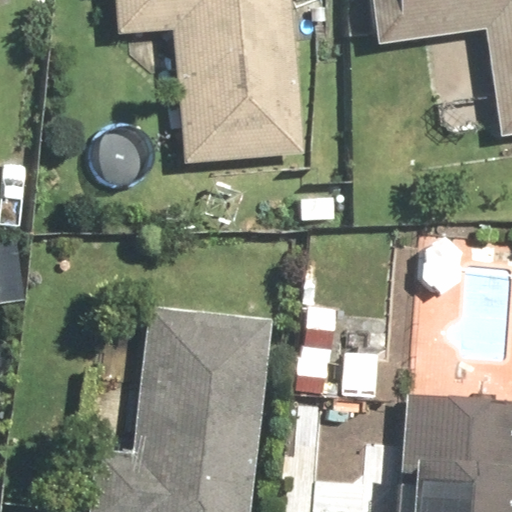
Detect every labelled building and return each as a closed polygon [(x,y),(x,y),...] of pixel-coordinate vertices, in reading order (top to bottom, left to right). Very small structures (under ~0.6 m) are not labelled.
[(117,0),(120,36),(173,32),(183,166),(302,158),(290,0),(117,0)] [(511,0),(375,0),(382,44),(487,31),(500,133),(511,131),(511,0)] [(93,511),(251,511),(268,317),(148,307),(136,451),(99,448),(93,511)] [(386,351),(345,347),(341,391),(381,395),(386,351)] [(511,511),(511,401),(405,396),(401,475),(418,476),(416,511),(511,511)]
